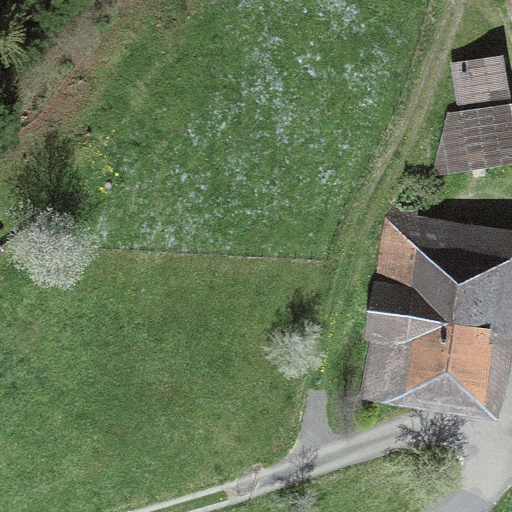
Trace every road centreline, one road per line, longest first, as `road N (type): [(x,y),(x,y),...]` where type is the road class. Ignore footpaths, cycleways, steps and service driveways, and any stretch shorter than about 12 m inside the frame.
road 1 (track): [(316,461),(318,381),(370,205),(425,91),(454,0)]
road 2 (track): [(175,511),(445,425),(481,430),(494,450),(484,483),(452,511)]
